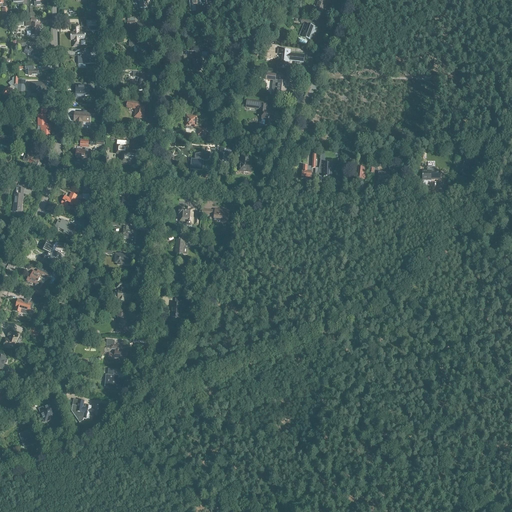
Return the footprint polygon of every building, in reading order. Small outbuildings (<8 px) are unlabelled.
[(137,0),(137,1),(138,2),(139,2),(139,5),(139,9),(147,9),(147,6),(147,3),(148,3),(148,0),(137,0)] [(196,10),(201,9),(201,0),(202,0),(191,0),(192,6),(196,6),(196,10)] [(318,0),(315,11),(322,13),(324,6),(325,6),(327,1),(323,0),(318,0)] [(32,32),(27,32),(27,36),(32,36),(36,36),(36,37),(40,37),(40,36),(40,32),(40,29),(40,24),(33,24),(32,24),(32,27),(32,32)] [(143,24),(138,24),(138,33),(141,33),(141,34),(142,35),(145,35),(146,34),(146,33),(149,33),(149,28),(150,28),(151,28),(151,26),(150,26),(149,26),(149,25),(144,25),(143,24)] [(81,33),(81,29),(79,29),(79,25),(79,26),(74,26),(74,25),(73,25),(74,30),(74,33),(71,34),(71,33),(71,41),(71,40),(73,40),(74,47),(80,46),(80,47),(80,40),(86,39),(86,40),(86,32),(86,33),(82,33),(81,33)] [(301,32),(299,37),(303,38),(303,37),(306,38),(313,41),(317,29),(309,26),(307,25),(305,33),(301,32)] [(138,44),(138,47),(138,57),(146,57),(147,45),(138,44)] [(196,47),(196,52),(202,53),(208,53),(209,48),(202,47),(202,45),(196,45),(196,47)] [(27,47),(24,53),(28,55),(28,54),(40,60),(43,62),(46,57),(43,55),(44,53),(32,46),(30,49),(27,47)] [(87,56),(78,57),(79,64),(86,64),(97,63),(97,56),(97,53),(103,53),(103,52),(103,48),(97,48),(97,52),(90,52),(90,53),(91,53),(91,55),(87,56)] [(278,60),(277,68),(288,69),(289,61),(295,62),(295,64),(300,64),(300,62),(303,63),(304,56),(290,54),(291,51),(278,49),(278,54),(283,55),(282,61),(278,60)] [(191,58),(190,70),(200,71),(201,62),(202,62),(202,60),(201,60),(201,57),(202,57),(202,53),(196,52),(195,57),(193,57),(192,58),(191,58)] [(38,75),(38,71),(34,71),(34,67),(35,67),(35,66),(18,67),(18,69),(26,69),(26,71),(29,71),(29,76),(38,75)] [(138,82),(133,81),(132,92),(138,93),(138,91),(146,91),(147,78),(143,78),(143,74),(134,73),(133,77),(138,78),(138,82)] [(6,88),(1,95),(2,95),(2,96),(3,97),(4,97),(7,99),(10,94),(14,89),(14,88),(17,90),(18,90),(18,85),(18,84),(18,78),(15,77),(14,77),(12,79),(12,81),(11,81),(9,84),(11,86),(11,87),(9,90),(6,88)] [(18,79),(18,91),(17,92),(25,93),(26,80),(18,79)] [(274,80),(273,80),(271,95),(285,97),(287,82),(274,80)] [(38,91),(38,97),(45,97),(45,92),(46,92),(45,87),(44,84),(31,84),(31,91),(38,91)] [(76,91),(75,91),(75,93),(76,93),(76,94),(81,94),(85,94),(85,96),(90,96),(90,95),(90,87),(88,87),(85,87),(76,87),(76,91)] [(247,100),(246,108),(259,110),(259,113),(263,113),(263,111),(267,111),(268,103),(247,100)] [(135,118),(143,119),(145,106),(139,106),(140,103),(128,102),(128,105),(127,108),(136,109),(135,118)] [(262,119),(261,125),(264,126),(264,125),(272,126),(272,121),(274,121),(274,120),(275,120),(275,118),(275,117),(275,112),(267,111),(263,111),(263,113),(262,119)] [(90,114),(88,114),(75,113),(74,121),(76,121),(75,126),(82,127),(83,122),(90,122),(90,114)] [(49,126),(46,126),(46,116),(38,116),(38,123),(40,123),(40,126),(41,126),(41,137),(49,137),(49,126)] [(187,116),(186,127),(186,129),(191,129),(191,127),(196,127),(196,117),(187,116)] [(198,133),(198,136),(206,136),(207,134),(207,133),(207,129),(199,128),(198,133)] [(218,135),(218,139),(219,139),(219,141),(223,142),(223,141),(223,139),(231,141),(231,142),(231,144),(236,145),(237,138),(218,135)] [(0,146),(0,147),(1,147),(2,147),(3,147),(4,148),(10,148),(10,150),(14,150),(14,142),(11,142),(11,140),(9,139),(9,138),(1,137),(0,137),(0,146)] [(118,140),(117,152),(123,153),(122,162),(125,162),(131,162),(131,160),(137,161),(138,158),(138,151),(127,150),(128,141),(118,140)] [(22,144),(20,153),(25,154),(26,155),(26,156),(24,160),(24,161),(28,163),(31,164),(35,154),(30,152),(29,153),(26,151),(27,145),(22,144)] [(466,146),(459,144),(457,151),(464,152),(466,146)] [(76,154),(76,157),(77,157),(76,158),(81,158),(81,160),(84,160),(84,159),(85,159),(86,159),(87,154),(88,154),(88,153),(88,149),(85,149),(85,151),(77,151),(77,154),(76,154)] [(229,163),(231,151),(221,149),(219,155),(220,156),(219,161),(221,161),(220,164),(221,164),(219,166),(220,168),(223,169),(225,167),(224,165),(223,165),(224,162),(229,163)] [(192,162),(191,169),(200,170),(202,170),(203,161),(207,160),(210,159),(210,153),(208,153),(204,153),(195,155),(194,160),(195,160),(194,162),(192,162)] [(35,154),(31,164),(33,164),(33,165),(37,166),(40,160),(41,158),(41,157),(39,156),(35,154)] [(303,166),(302,171),(302,178),(306,179),(306,180),(310,180),(310,179),(311,179),(311,172),(312,172),(312,169),(315,169),(316,154),(313,154),(312,167),(303,166)] [(464,158),(459,172),(468,176),(473,162),(472,161),(473,158),(467,155),(465,159),(464,158)] [(239,171),(252,172),(252,164),(248,164),(249,157),(242,156),(241,163),(240,163),(239,171)] [(320,161),(319,171),(323,171),(323,175),(323,177),(327,177),(327,175),(331,175),(331,170),(334,170),(334,164),(332,164),(324,164),(324,161),(320,161)] [(356,179),(363,179),(363,178),(364,178),(365,175),(363,175),(364,168),(355,167),(355,172),(357,172),(356,179)] [(422,180),(422,181),(433,181),(433,180),(440,180),(440,171),(435,171),(435,170),(427,170),(426,171),(422,171),(422,180)] [(379,171),(378,180),(382,180),(385,180),(385,183),(389,183),(390,172),(379,171)] [(9,188),(9,187),(5,186),(1,186),(1,194),(8,195),(9,188)] [(13,208),(13,212),(19,212),(19,209),(22,209),(23,202),(23,200),(24,189),(18,188),(18,194),(15,194),(13,208)] [(65,196),(62,203),(63,204),(62,206),(67,208),(68,206),(76,210),(77,206),(77,204),(75,203),(76,202),(74,201),(77,196),(71,193),(69,198),(65,196)] [(119,202),(118,209),(126,209),(127,207),(137,208),(138,200),(130,199),(130,198),(125,197),(125,199),(123,199),(122,202),(119,202)] [(178,207),(177,216),(180,216),(180,218),(186,219),(186,223),(185,225),(194,225),(194,224),(195,217),(195,214),(194,213),(195,209),(190,208),(186,208),(178,207)] [(215,211),(207,210),(207,216),(215,217),(214,220),(223,221),(223,222),(228,222),(229,212),(215,211)] [(58,221),(55,227),(58,229),(59,228),(65,231),(64,232),(68,235),(69,235),(71,236),(76,227),(76,226),(74,225),(70,223),(69,224),(62,220),(61,222),(58,221)] [(124,231),(123,238),(131,239),(130,242),(134,242),(134,239),(135,239),(135,231),(129,231),(129,227),(124,227),(124,231)] [(179,236),(179,241),(177,241),(176,254),(183,254),(184,241),(186,241),(186,236),(179,236)] [(56,242),(54,246),(52,251),(51,252),(54,253),(54,251),(56,248),(67,250),(68,245),(56,242)] [(43,251),(48,254),(47,257),(45,256),(42,263),(51,267),(54,260),(54,259),(58,261),(61,254),(58,253),(54,251),(54,253),(51,252),(52,251),(54,246),(47,243),(43,251)] [(115,263),(132,264),(133,256),(116,254),(115,263)] [(173,282),(182,283),(183,276),(185,276),(186,269),(174,268),(173,282)] [(28,281),(27,283),(32,285),(33,283),(34,283),(36,284),(36,286),(37,287),(36,290),(38,290),(39,287),(39,288),(40,286),(41,286),(46,277),(47,274),(49,270),(40,269),(39,271),(38,274),(36,273),(34,272),(31,278),(29,277),(27,281),(28,281)] [(125,303),(125,300),(130,300),(131,292),(126,292),(126,289),(128,289),(128,283),(118,282),(117,288),(120,288),(120,291),(119,291),(118,299),(119,299),(119,302),(125,303)] [(29,299),(28,303),(24,302),(18,301),(17,307),(16,311),(20,313),(20,312),(28,315),(29,311),(31,304),(33,304),(34,301),(37,302),(38,299),(33,297),(32,300),(29,299)] [(172,308),(172,317),(180,318),(181,305),(184,305),(184,298),(175,298),(175,304),(172,304),(172,308)] [(126,313),(118,313),(117,332),(124,333),(124,329),(128,329),(129,318),(125,318),(126,313)] [(6,339),(4,347),(14,350),(17,343),(18,343),(19,339),(18,339),(19,334),(10,331),(8,336),(10,337),(9,340),(6,339)] [(121,345),(114,345),(115,341),(107,340),(106,345),(112,346),(111,350),(115,350),(115,354),(109,353),(108,359),(125,361),(126,350),(120,350),(121,345)] [(0,355),(0,373),(7,375),(8,369),(4,368),(5,364),(6,364),(7,363),(7,361),(7,360),(6,359),(7,357),(6,357),(0,355)] [(105,387),(123,388),(124,380),(119,379),(116,378),(117,376),(106,375),(105,387)] [(69,383),(74,388),(78,384),(74,379),(69,383)] [(56,418),(59,417),(56,408),(61,406),(58,399),(53,401),(53,400),(49,401),(50,403),(51,402),(52,405),(43,408),(44,412),(41,413),(43,419),(46,418),(48,422),(50,421),(51,422),(54,421),(54,420),(56,419),(56,418)] [(74,399),(72,411),(80,423),(84,420),(84,419),(89,420),(90,414),(91,415),(92,409),(91,409),(91,407),(87,406),(86,408),(84,408),(85,401),(79,400),(74,399)] [(25,441),(21,442),(24,448),(36,443),(32,434),(33,433),(31,429),(21,433),(25,441)]
